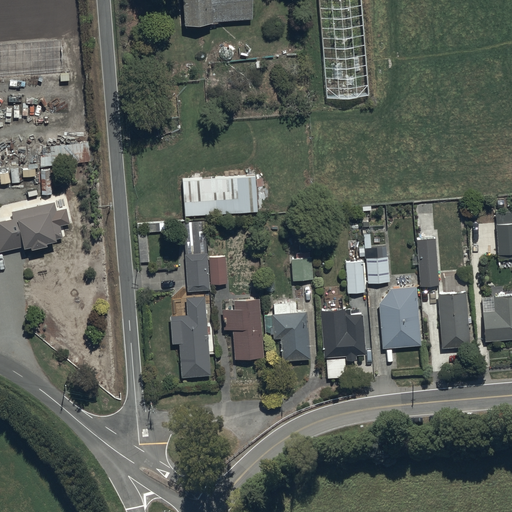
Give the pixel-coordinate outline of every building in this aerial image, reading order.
[(180,0),(182,24),(252,17),(250,0),(180,0)] [(88,141),(41,145),(42,156),(39,156),(40,166),(90,161),(88,141)] [(50,168),(39,169),(41,194),(52,194),(50,168)] [(254,174),(182,178),(184,214),(257,210),(254,174)] [(52,205),(22,206),(24,257),(58,256),(56,212),(53,212),(52,205)] [(511,210),(494,212),(497,259),(511,258),(511,210)] [(307,219),(297,219),(299,251),(309,250),(307,219)] [(139,262),(149,262),(147,232),(168,230),(167,222),(136,224),(139,262)] [(363,233),(364,258),(366,258),(367,282),(389,281),(387,245),(371,246),(370,233),(363,233)] [(439,284),(435,239),(415,241),(419,286),(439,284)] [(206,252),(184,253),(187,291),(209,289),(209,283),(226,282),(225,254),(206,256),(206,252)] [(295,258),(290,258),(292,280),(313,278),(311,256),(309,256),(309,252),(295,253),(295,258)] [(363,260),(345,261),(346,293),(364,292),(363,260)] [(274,277),(264,277),(264,290),(275,290),(274,277)] [(390,288),(378,303),(381,347),(421,344),(416,285),(390,288)] [(467,316),(465,293),(436,295),(441,347),(469,345),(467,323),(471,323),(470,316),(467,316)] [(365,353),(362,315),(368,315),(367,301),(364,301),(364,294),(352,295),(353,309),(349,309),(349,307),(320,309),(324,355),(326,355),(327,377),(346,376),(345,359),(356,358),(356,354),(365,353)] [(511,294),(480,297),(483,340),(511,338),(511,294)] [(204,295),(186,296),(186,298),(171,299),(172,315),(169,315),(171,343),(178,343),(180,377),(209,375),(207,334),(209,334),(209,323),(206,323),(204,295)] [(258,297),(233,299),(233,308),(221,309),(223,329),(231,328),(234,358),(263,356),(258,297)] [(295,301),(272,303),(273,313),(263,314),(265,334),(272,333),(272,337),(279,336),(281,361),(310,358),(306,310),(296,311),(295,301)]
